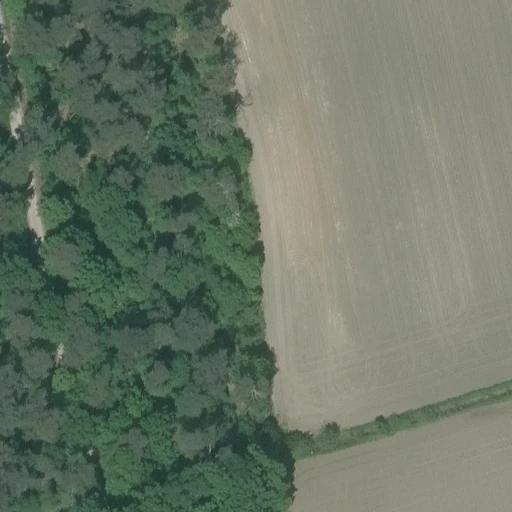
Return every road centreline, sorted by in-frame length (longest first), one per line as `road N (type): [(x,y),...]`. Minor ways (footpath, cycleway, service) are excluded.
road 1 (track): [(51,303),(0,60)]
road 2 (track): [(94,511),(51,303)]
